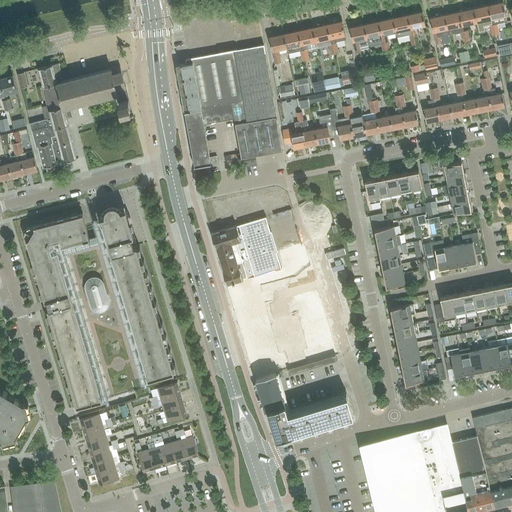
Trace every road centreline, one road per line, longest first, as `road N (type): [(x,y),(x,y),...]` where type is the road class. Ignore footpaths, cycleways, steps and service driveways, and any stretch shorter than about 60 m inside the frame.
road 1 (residential): [(395,419),(344,167),(350,158),(491,131)]
road 2 (residential): [(63,457),(0,245)]
road 3 (unclassified): [(367,425),(311,237),(313,218)]
road 4 (tertiary): [(237,403),(177,200)]
road 5 (residential): [(0,206),(170,162)]
road 6 (tertiary): [(170,162),(152,18)]
road 7 (residential): [(494,270),(471,155),(495,151)]
road 8 (unclassified): [(395,419),(511,391)]
